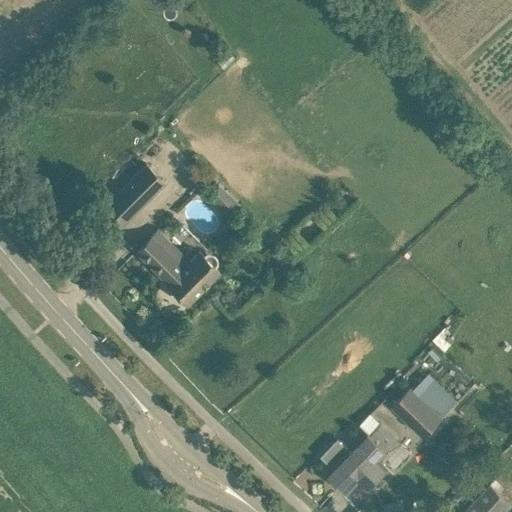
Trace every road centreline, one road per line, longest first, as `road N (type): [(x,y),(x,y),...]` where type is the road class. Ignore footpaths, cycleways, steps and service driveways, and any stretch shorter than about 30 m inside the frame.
road 1 (secondary): [(130,401),(0,247)]
road 2 (secondary): [(130,401),(156,456),(186,484),(249,510)]
road 3 (secondary): [(249,510),(162,418),(130,401)]
